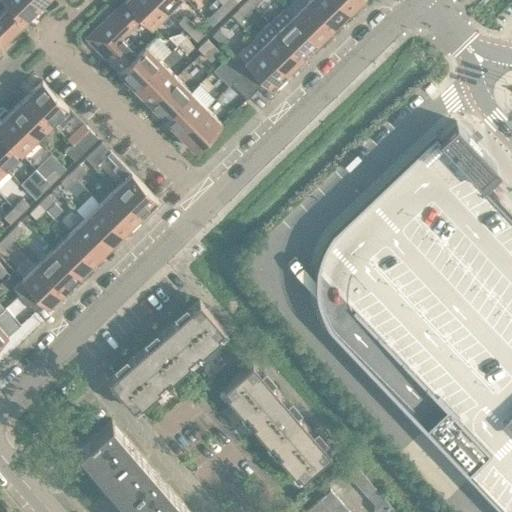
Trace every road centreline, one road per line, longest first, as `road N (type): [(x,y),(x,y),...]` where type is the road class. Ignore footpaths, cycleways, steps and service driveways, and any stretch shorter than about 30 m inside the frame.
road 1 (unclassified): [(472,85),(278,268),(278,286),(477,511)]
road 2 (residential): [(206,210),(415,0)]
road 3 (residential): [(206,210),(51,40),(90,0)]
road 4 (residential): [(64,341),(211,511)]
road 5 (residential): [(64,341),(206,210)]
